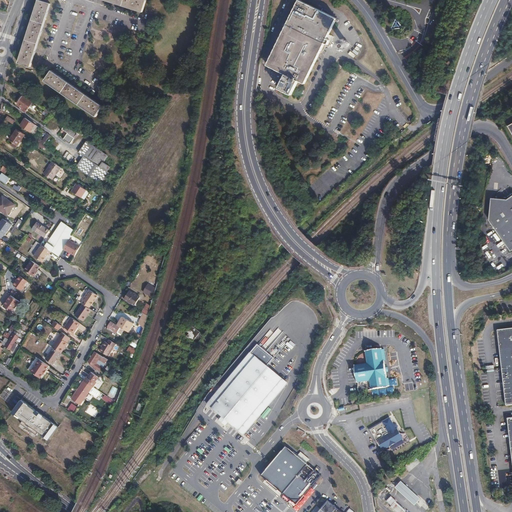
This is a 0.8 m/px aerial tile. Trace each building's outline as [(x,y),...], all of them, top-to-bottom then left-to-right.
[(143,13),(146,0),(102,0),(103,0),(143,13)] [(39,1),(18,64),(30,67),(50,5),(39,1)] [(299,82),(306,85),(338,20),(300,1),(268,67),(287,76),(280,90),(292,96),(299,82)] [(45,82),(96,117),(103,107),(52,71),(45,82)] [(22,97),(17,103),(16,105),(21,109),(20,110),(25,113),(31,103),(22,97)] [(8,117),(6,120),(13,125),(15,122),(8,117)] [(36,126),(25,119),(20,126),(31,133),(36,126)] [(64,125),(61,129),(67,133),(62,139),(69,143),(76,133),(64,125)] [(21,140),(23,141),(24,140),(22,139),(25,135),(17,129),(13,135),(21,140)] [(40,143),(44,146),(51,136),(48,134),(44,141),(43,140),(40,143)] [(21,140),(13,135),(10,140),(13,142),(11,145),(16,148),(20,141),(21,140)] [(76,167),(101,184),(109,172),(106,170),(110,166),(101,161),(106,154),(86,140),(79,151),(80,152),(84,155),(83,156),(76,167)] [(54,179),(62,167),(53,161),(45,173),(54,179)] [(7,162),(1,172),(4,174),(11,164),(7,162)] [(0,178),(0,180),(7,186),(11,180),(3,174),(0,178)] [(78,183),(73,191),(82,197),(88,190),(78,183)] [(491,198),(489,220),(511,251),(511,250),(511,196),(507,200),(491,198)] [(0,212),(7,217),(12,208),(13,206),(14,205),(1,198),(0,199),(0,212)] [(12,225),(3,219),(0,223),(0,240),(4,235),(5,236),(12,225)] [(19,220),(14,227),(19,230),(24,223),(19,220)] [(60,236),(67,226),(61,222),(54,233),(60,236)] [(45,239),(50,231),(40,225),(40,226),(36,223),(32,230),(45,239)] [(50,251),(59,257),(64,250),(69,240),(75,231),(67,226),(60,236),(54,247),(48,243),(44,240),(41,245),(50,251)] [(54,247),(60,236),(54,233),(48,243),(54,247)] [(69,240),(64,250),(75,256),(81,247),(69,240)] [(50,251),(41,245),(34,257),(42,263),(47,255),(48,255),(50,251)] [(39,267),(31,261),(24,271),(33,277),(39,267)] [(25,286),(28,281),(20,276),(17,282),(16,282),(14,286),(22,291),(25,287),(25,286)] [(155,294),(156,288),(148,284),(146,288),(155,294)] [(155,294),(146,288),(144,292),(154,298),(155,294)] [(83,300),(81,303),(83,304),(88,308),(91,305),(98,296),(89,290),(83,300)] [(129,290),(125,299),(136,305),(140,297),(129,290)] [(20,302),(11,296),(4,307),(13,313),(20,302)] [(147,303),(142,312),(148,315),(151,305),(147,303)] [(88,308),(83,304),(75,316),(83,321),(91,310),(88,308)] [(80,324),(71,318),(64,328),(73,334),(80,324)] [(14,333),(19,325),(15,322),(10,330),(14,333)] [(52,326),(58,330),(61,326),(55,322),(52,326)] [(123,322),(121,326),(122,326),(123,326),(124,327),(124,328),(126,329),(126,328),(130,330),(133,324),(130,322),(128,324),(123,322)] [(109,327),(108,329),(116,335),(120,328),(111,323),(108,327),(109,327)] [(20,325),(7,347),(13,351),(18,344),(15,342),(24,328),(20,325)] [(511,328),(498,330),(506,406),(511,405),(511,328)] [(71,338),(62,333),(52,347),(53,348),(61,353),(68,343),(67,343),(71,338)] [(0,355),(1,356),(5,349),(1,347),(3,344),(6,346),(10,341),(6,338),(4,342),(1,340),(0,340),(0,355)] [(116,343),(110,340),(108,343),(105,341),(100,350),(109,355),(116,343)] [(275,358),(258,345),(208,404),(223,417),(220,421),(226,426),(229,422),(244,435),(288,383),(268,367),(275,358)] [(61,353),(53,348),(46,359),(53,365),(61,353)] [(384,362),(384,360),(382,350),(382,348),(366,351),(368,362),(355,365),(358,382),(371,380),(372,389),(388,387),(388,386),(387,379),(386,377),(388,377),(387,372),(386,367),(386,362),(384,362)] [(104,367),(109,360),(96,352),(90,362),(92,364),(94,365),(93,366),(100,371),(103,366),(104,367)] [(48,366),(40,360),(31,372),(40,378),(43,374),(46,370),(48,366)] [(93,387),(84,381),(71,399),(80,406),(89,393),(93,387)] [(93,387),(89,393),(97,399),(101,393),(93,387)] [(269,408),(262,416),(265,419),(272,410),(269,408)] [(376,441),(380,447),(382,451),(402,439),(397,429),(396,429),(395,428),(397,427),(397,426),(397,425),(396,424),(394,424),(393,424),(389,418),(368,430),(375,441),(376,441)] [(287,446),(262,477),(297,505),(321,477),(306,463),(298,457),(287,446)] [(302,452),(298,457),(306,463),(310,459),(302,452)] [(395,488),(408,499),(415,506),(421,499),(414,493),(402,481),(395,488)] [(405,511),(395,503),(396,502),(391,497),(386,502),(391,507),(390,508),(394,511),(405,511)] [(341,511),(328,500),(318,511),(341,511)]
